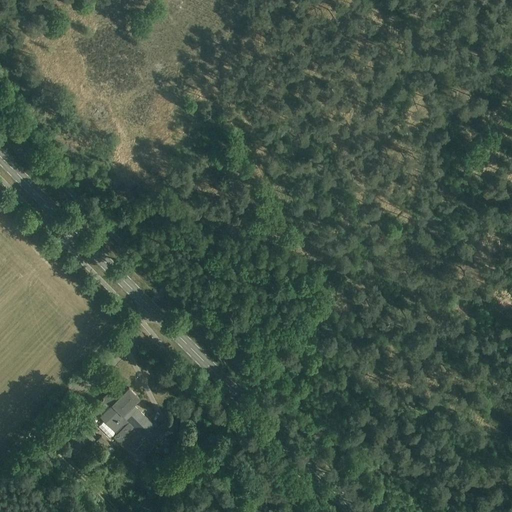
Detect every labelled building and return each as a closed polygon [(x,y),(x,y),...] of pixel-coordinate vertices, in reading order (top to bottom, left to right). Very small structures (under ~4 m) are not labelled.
[(114,349),(117,358),(127,355),(125,346),(114,349)] [(114,436),(127,449),(127,450),(130,447),(141,458),(164,435),(176,429),(172,420),(158,426),(154,422),(153,424),(133,404),(139,398),(129,387),(123,394),(115,386),(102,399),(110,407),(101,416),(116,431),(123,424),(125,425),(114,436)] [(102,436),(98,439),(106,448),(110,445),(102,436)] [(68,449),(73,455),(79,451),(74,445),(68,449)] [(115,449),(111,445),(100,455),(104,460),(115,449)]
